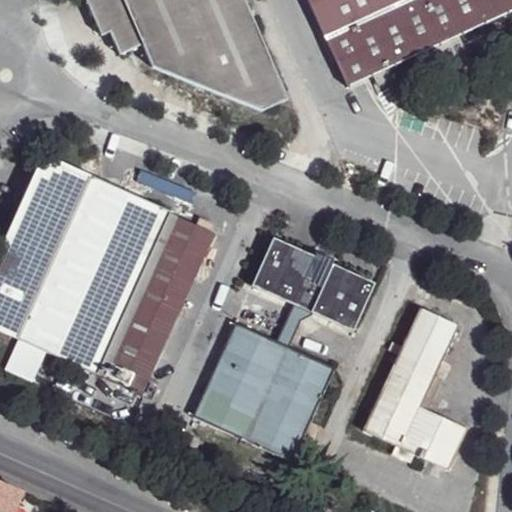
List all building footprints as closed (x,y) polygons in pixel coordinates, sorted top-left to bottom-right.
[(289,100),(245,0),(86,0),(104,37),(111,35),(122,56),(144,47),(155,69),(264,111),(289,100)] [(388,67),(511,9),(511,0),(294,0),(295,0),(307,0),(347,87),(372,74),(388,67)] [(388,67),(372,74),(379,88),(394,81),(388,67)] [(0,264),(0,336),(101,381),(174,216),(62,166),(40,172),(0,264)] [(174,216),(101,381),(146,400),(148,396),(158,373),(218,236),(174,216)] [(314,258),(271,240),(250,286),(291,305),(274,342),(234,325),(193,421),(291,465),(302,439),(308,425),(334,368),(286,348),(298,321),(309,316),(310,313),(350,331),(373,284),(330,266),(314,258)] [(315,255),(314,258),(330,266),(331,262),(315,255)] [(414,454),(446,469),(465,428),(426,410),(440,378),(433,374),(453,326),(417,310),(362,433),(395,446),(414,454)] [(158,373),(148,396),(160,401),(169,377),(158,373)] [(308,425),(302,439),(311,444),(317,429),(308,425)] [(414,454),(395,446),(391,460),(408,467),(414,454)] [(0,511),(17,511),(26,495),(0,483),(0,511)]
